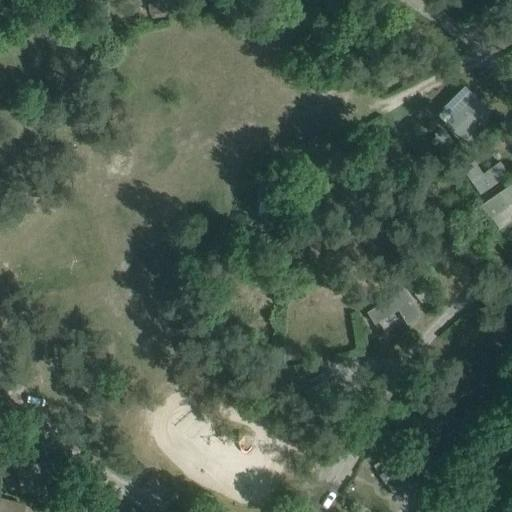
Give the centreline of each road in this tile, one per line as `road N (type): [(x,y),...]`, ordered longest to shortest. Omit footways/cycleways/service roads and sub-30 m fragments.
road 1 (unknown): [(314,511),(390,381),(445,311),(511,250)]
road 2 (unknown): [(511,115),(402,0)]
